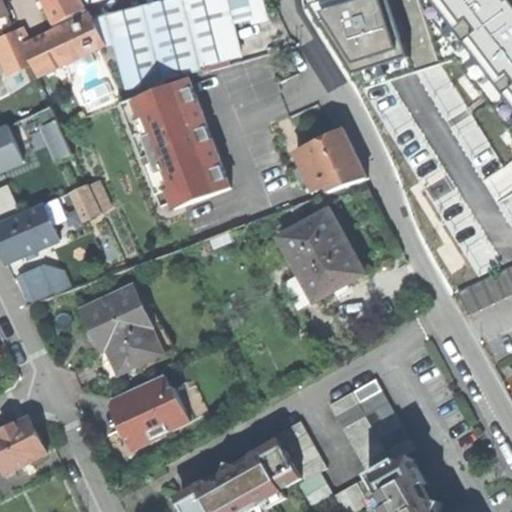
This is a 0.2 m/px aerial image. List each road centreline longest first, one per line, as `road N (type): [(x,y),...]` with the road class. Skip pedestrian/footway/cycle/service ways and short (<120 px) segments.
road 1 (residential): [(289,0),(511,433)]
road 2 (unknown): [(333,82),(232,130),(263,236)]
road 3 (residential): [(46,389),(105,511)]
